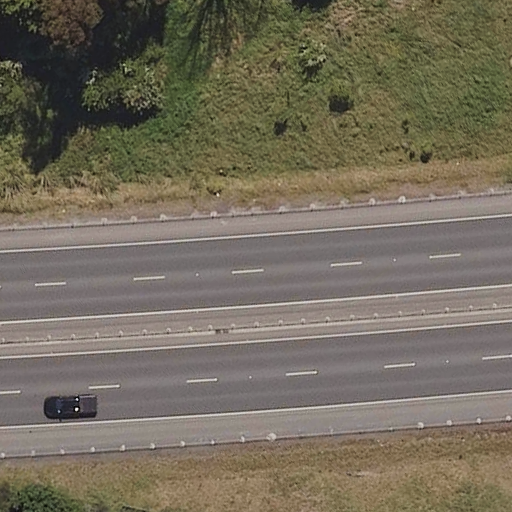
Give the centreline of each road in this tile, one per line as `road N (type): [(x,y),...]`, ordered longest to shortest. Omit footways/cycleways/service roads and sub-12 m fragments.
road 1 (motorway): [(511,355),(0,395)]
road 2 (motorway): [(0,281),(511,253)]
